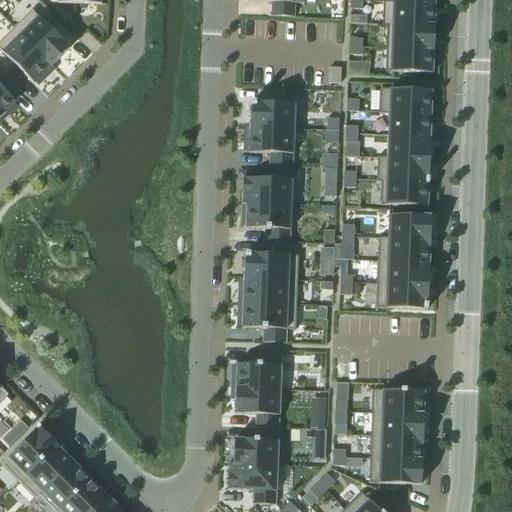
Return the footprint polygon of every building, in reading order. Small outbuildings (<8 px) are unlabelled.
[(250,0),(250,2),(272,3),(271,17),(293,18),(294,4),(304,4),(303,0),(250,0)] [(350,1),(350,9),(362,10),(362,2),(350,1)] [(383,2),(382,26),(387,27),(387,25),(433,27),(434,26),(433,26),(434,4),(392,3),(392,2),(383,2)] [(31,11),(13,28),(51,67),(69,49),(31,11)] [(350,16),(350,24),(358,24),(358,16),(350,16)] [(387,27),(386,48),(433,50),(433,27),(387,25),(387,27)] [(13,28),(0,41),(0,50),(33,84),(34,83),(50,67),(50,68),(51,67),(13,28)] [(350,39),(349,47),(361,47),(362,39),(350,39)] [(349,47),(349,55),(361,56),(361,47),(349,47)] [(386,48),(385,72),(431,74),(432,51),(433,51),(433,50),(386,48)] [(0,118),(5,114),(4,113),(13,104),(15,102),(0,87),(0,118)] [(380,89),(379,114),(388,114),(388,113),(430,115),(430,100),(431,91),(380,89)] [(249,118),(248,128),(293,130),(294,91),(264,90),(263,104),(250,103),(249,118)] [(346,100),(346,112),(358,112),(358,100),(346,100)] [(388,114),(387,136),(430,138),(430,137),(429,137),(430,115),(388,113),(388,114)] [(326,119),(326,131),(338,132),(338,131),(338,119),(326,119)] [(345,126),(345,134),(357,135),(357,127),(345,126)] [(248,128),(248,138),(249,138),(248,152),(248,153),(269,154),(269,167),(291,168),(293,130),(248,128)] [(325,131),(324,143),(337,144),(338,132),(326,131),(325,131)] [(345,134),(344,143),(357,143),(357,135),(345,134)] [(386,158),(386,159),(428,160),(429,152),(430,138),(387,136),(386,158)] [(377,157),(376,182),(381,183),(381,181),(428,183),(428,160),(386,159),(386,158),(377,157)] [(242,178),(241,205),(246,205),(246,204),(265,204),(290,205),(291,168),(269,167),(269,179),(242,178)] [(343,172),(343,180),(355,180),(356,172),(343,172)] [(343,180),(343,188),(355,189),(355,180),(343,180)] [(381,183),(380,205),(426,207),(427,184),(428,184),(428,183),(381,181),(381,183)] [(325,186),(324,196),(335,197),(335,186),(325,186)] [(245,227),(245,229),(265,229),(264,231),(267,231),(266,242),(289,243),(290,205),(265,204),(246,204),(246,205),(245,227)] [(386,238),(386,239),(429,241),(430,230),(429,230),(430,217),(387,215),(386,238)] [(341,225),(341,237),(353,238),(354,226),(341,225)] [(323,231),(322,243),(333,243),(333,231),(323,231)] [(341,237),(341,245),(353,246),(353,238),(341,237)] [(376,238),(375,262),(428,264),(428,263),(429,251),(429,241),(386,239),(386,238),(376,238)] [(243,270),(243,279),(297,281),(298,256),(288,256),(289,243),(266,242),(266,255),(244,254),(243,270)] [(375,262),(374,284),(427,286),(427,278),(428,278),(428,264),(375,262)] [(319,267),(319,275),(332,276),(333,267),(319,267)] [(339,275),(339,283),(351,283),(352,276),(339,275)] [(243,279),(242,289),(243,289),(242,303),(296,305),(297,281),(243,279)] [(320,291),(332,291),(332,283),(320,282),(320,291)] [(339,283),(339,296),(351,296),(351,283),(339,283)] [(374,284),(374,308),(426,310),(427,286),(374,284)] [(242,303),(241,328),(261,329),(261,330),(263,330),(262,343),(285,344),(285,330),(296,330),(296,305),(242,303)] [(318,307),(317,320),(325,320),(326,307),(318,307)] [(235,388),(235,389),(279,391),(281,352),(258,351),(258,364),(256,364),(255,365),(250,365),(241,365),(236,364),(236,366),(235,388)] [(234,400),(234,414),(256,415),(255,428),(278,429),(279,391),(235,389),(235,388),(234,400)] [(372,390),(371,414),(422,416),(423,392),(405,391),(405,390),(400,390),(400,391),(372,390)] [(335,400),(334,413),(346,413),(347,401),(335,400)] [(334,413),(333,425),(346,425),(346,413),(334,413)] [(371,414),(370,437),(422,439),(423,429),(422,429),(422,416),(371,414)] [(311,416),(311,429),(324,429),(324,416),(311,416)] [(21,421),(11,431),(18,438),(27,429),(21,421)] [(36,430),(1,465),(18,483),(56,445),(55,445),(38,427),(35,429),(36,430)] [(232,464),(232,465),(276,467),(278,429),(255,428),(255,439),(253,439),(253,441),(233,440),(232,464)] [(300,430),(299,443),(324,444),(325,431),(300,430)] [(11,431),(1,440),(8,447),(18,438),(11,431)] [(370,437),(369,460),(420,461),(421,449),(422,449),(422,439),(370,437)] [(56,445),(18,483),(36,500),(39,497),(39,496),(72,463),(63,453),(65,451),(57,443),(55,445),(56,445)] [(333,450),(332,458),(344,459),(345,451),(333,450)] [(332,458),(332,466),(344,467),(344,459),(332,458)] [(369,460),(368,483),(419,485),(420,461),(369,460)] [(72,463),(39,496),(39,497),(54,511),(56,511),(89,480),(72,463)] [(227,464),(226,490),(253,491),(252,505),(275,506),(276,467),(232,465),(232,464),(227,464)] [(326,474),(316,484),(325,492),(334,483),(326,474)] [(90,511),(106,497),(89,480),(56,511),(90,511)] [(316,484),(308,491),(317,500),(325,492),(316,484)] [(379,511),(361,493),(343,511),(344,511),(379,511)] [(120,511),(106,497),(90,511),(120,511)] [(289,502),(281,511),(296,511),(298,511),(289,502)]
